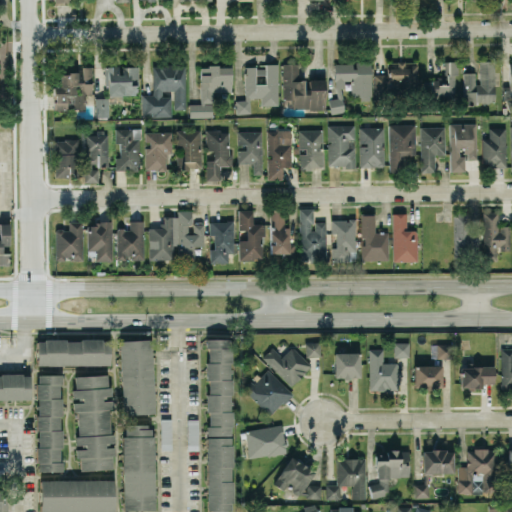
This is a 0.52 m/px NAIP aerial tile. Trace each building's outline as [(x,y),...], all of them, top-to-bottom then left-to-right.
[(494,103),(495,61),(479,60),(479,83),(475,83),(475,73),(464,73),(464,103),(494,103)] [(334,63),(335,87),(345,87),(345,80),(351,80),(351,100),(372,100),(372,61),(355,61),(355,63),(334,63)] [(426,80),(426,99),(457,99),(457,61),(444,61),(444,80),(426,80)] [(509,90),(503,90),(503,101),(511,101),(511,61),(508,62),(509,90)] [(418,62),(396,62),(396,68),(388,68),(388,74),(375,74),(374,89),(417,90),(418,62)] [(324,79),(309,80),(309,89),(304,89),(303,79),(298,79),(298,63),(282,63),(283,99),(292,99),(293,109),(325,108),(324,79)] [(185,65),(152,65),(153,94),(142,95),(142,117),(171,116),(171,96),(162,96),(162,91),(174,91),(174,109),(186,108),(185,65)] [(201,103),(189,104),(189,117),(213,117),(212,99),(222,99),(222,91),(231,91),(231,65),(200,66),(201,103)] [(277,65),(245,65),(245,100),(235,100),(235,114),(250,114),(250,98),(260,98),(261,106),(278,105),(277,65)] [(106,95),(138,95),(137,66),(120,66),(106,66),(106,95)] [(92,70),(60,70),(60,87),(53,87),(53,109),(67,109),(67,94),(75,95),(74,108),(85,108),(85,95),(92,95),(92,70)] [(345,111),(342,97),(329,100),(331,114),(345,111)] [(96,117),(108,116),(108,98),(95,98),(96,117)] [(475,123),(449,123),(450,171),(464,171),(464,159),(476,159),(475,123)] [(390,172),(401,172),(400,155),(415,155),(415,124),(388,124),(390,172)] [(327,125),(328,167),(354,166),(354,125),(327,125)] [(444,154),(445,127),(421,126),(420,172),(434,172),(434,154),(444,154)] [(359,127),(360,167),(384,166),(383,127),(359,127)] [(506,128),(489,127),(488,138),(482,138),(481,167),(505,167),(506,128)] [(116,170),(140,170),(138,128),(114,129),(115,143),(119,143),(120,158),(115,158),(116,170)] [(323,168),(322,129),(298,130),(299,151),(298,151),(299,168),(323,168)] [(200,130),(175,130),(176,169),(201,168),(200,130)] [(206,180),(220,180),(219,165),(230,165),(229,130),(205,130),(206,150),(213,150),(213,159),(206,159),(206,180)] [(267,180),(281,179),(281,167),(291,167),(291,130),(267,130),(267,180)] [(238,163),(252,163),(252,174),(262,174),(261,131),(237,131),(238,163)] [(171,132),(145,132),(145,170),(165,170),(165,155),(171,155),(171,132)] [(54,177),(81,176),(81,183),(98,182),(98,167),(108,167),(107,135),(82,135),(82,139),(54,140),(54,177)] [(325,221),(313,222),(313,208),(298,208),(300,260),(326,259),(325,221)] [(252,209),(238,209),(239,230),(245,230),(246,239),(238,240),(239,260),(261,259),(261,236),(265,236),(264,224),(252,224),(252,209)] [(148,259),(173,259),(172,245),(180,245),(180,259),(194,259),(194,246),(203,246),(203,224),(193,224),(193,233),(188,233),(188,224),(191,224),(190,210),(177,210),(177,216),(161,216),(161,227),(148,227),(148,259)] [(270,253),(294,254),(294,244),(288,244),(289,227),(284,227),(284,210),(271,210),(270,253)] [(482,212),(484,260),(497,259),(496,248),(509,248),(508,225),(498,226),(497,211),(482,212)] [(406,213),(392,213),(393,262),(417,261),(417,230),(406,230),(406,213)] [(374,214),(360,215),(361,260),(388,260),(387,231),(375,232),(374,214)] [(453,217),(454,248),(478,248),(477,216),(453,217)] [(355,219),(330,220),(331,233),(335,233),(336,247),(331,247),(332,262),(349,261),(348,250),(355,250),(355,219)] [(55,259),(81,258),(81,221),(67,221),(67,229),(55,229),(55,259)] [(94,222),(110,221),(111,259),(95,260),(95,250),(86,250),(86,225),(94,225),(94,222)] [(116,259),(142,259),(141,221),(128,221),(128,229),(115,229),(116,259)] [(233,221),(209,221),(209,234),(214,234),(214,249),(209,249),(210,263),(228,262),(228,253),(233,253),(233,221)] [(0,265),(8,265),(8,253),(2,253),(2,246),(9,246),(9,223),(0,223),(0,265)] [(36,365),(110,365),(110,340),(36,339),(36,365)] [(151,339),(119,340),(122,414),(154,413),(151,339)] [(231,339),(206,339),(207,511),(212,511),(211,511),(226,511),(226,510),(232,510),(231,339)] [(305,342),(305,356),(320,356),(320,342),(305,342)] [(408,356),(408,342),(394,342),(394,356),(408,356)] [(437,344),(437,357),(452,357),(452,344),(437,344)] [(309,364),(291,346),(281,356),(271,346),(260,357),(288,385),(309,364)] [(368,348),(368,390),(396,390),(396,363),(382,363),(382,348),(368,348)] [(511,348),(500,348),(500,390),(511,390),(511,348)] [(359,376),(359,352),(333,352),(334,377),(359,376)] [(440,365),(441,387),(413,387),(413,365),(440,365)] [(492,365),(492,383),(481,383),(481,387),(459,387),(459,366),(492,365)] [(292,392),(267,368),(253,383),(250,380),(242,389),(269,413),(281,401),(283,403),(292,392)] [(0,399),(30,399),(30,373),(0,373),(0,399)] [(61,471),(61,374),(37,374),(36,471),(61,471)] [(78,470),(114,469),(109,374),(72,376),(74,411),(75,411),(78,470)] [(171,419),(160,419),(161,450),(171,450),(171,419)] [(197,419),(187,419),(188,450),(198,450),(197,419)] [(244,430),(247,457),(284,451),(281,425),(244,430)] [(153,508),(123,509),(122,436),(153,436),(153,508)] [(457,493),(496,493),(496,449),(467,449),(466,466),(458,466),(457,493)] [(409,450),(375,452),(376,483),(370,484),(370,497),(388,496),(387,477),(410,476),(409,450)] [(453,450),(422,450),(423,473),(453,473),(453,450)] [(365,458),(337,458),(336,485),(326,484),(325,499),(340,499),(341,486),(351,486),(351,499),(365,499),(365,458)] [(320,497),(320,484),(310,484),(311,464),(281,463),(281,487),(292,487),(292,497),(320,497)] [(114,479),(114,510),(40,511),(40,479),(114,479)] [(429,497),(428,483),(413,484),(414,497),(429,497)] [(0,511),(8,511),(8,486),(0,486),(0,511)]
